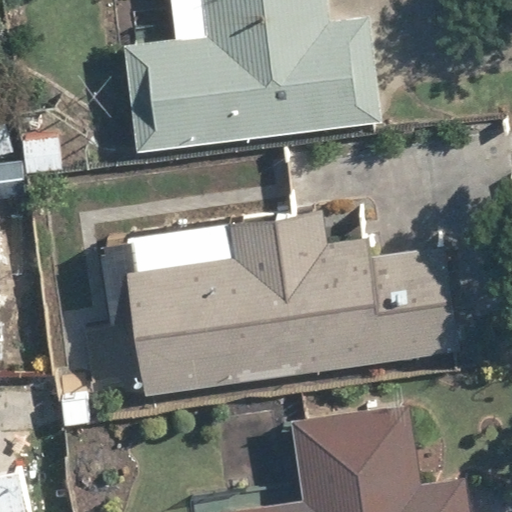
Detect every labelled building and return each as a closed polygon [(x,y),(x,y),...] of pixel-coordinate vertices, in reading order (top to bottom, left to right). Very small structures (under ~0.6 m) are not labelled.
[(169,0),(173,34),(119,41),(132,149),(381,120),(368,11),(332,15),(330,0),(169,0)] [(55,126),(17,131),(23,178),(61,173),(55,126)] [(446,240),(368,250),(362,202),(97,234),(109,330),(133,327),(141,388),(459,349),(446,240)] [(291,414),(300,488),(219,497),(220,511),(467,511),(463,470),(409,476),(401,402),(291,414)] [(29,511),(19,464),(0,468),(0,511),(29,511)]
